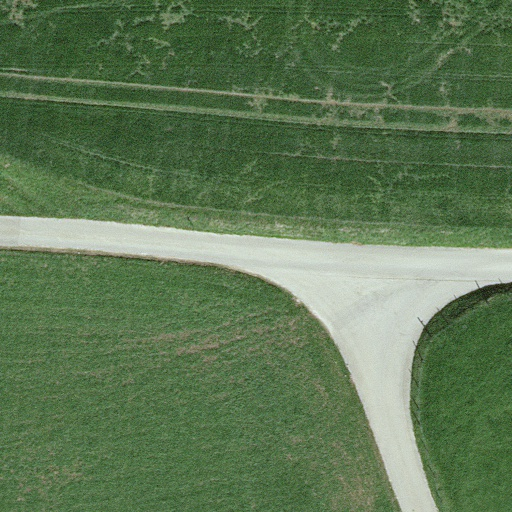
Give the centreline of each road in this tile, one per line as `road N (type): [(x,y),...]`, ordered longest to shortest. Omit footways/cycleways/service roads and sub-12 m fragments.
road 1 (unclassified): [(356,248),(0,225)]
road 2 (residential): [(430,511),(384,372),(356,248)]
road 3 (unclassified): [(511,256),(356,248)]
